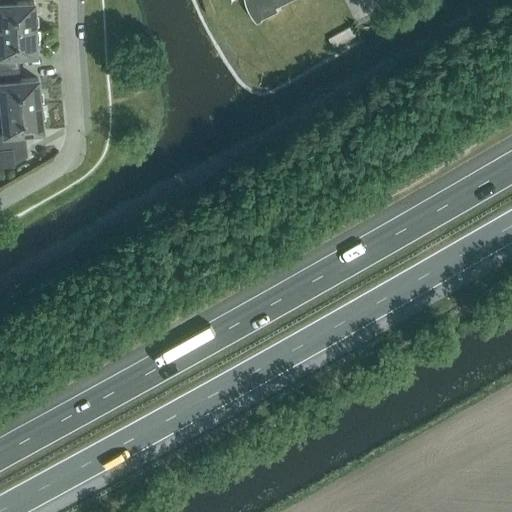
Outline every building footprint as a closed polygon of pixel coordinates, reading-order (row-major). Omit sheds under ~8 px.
[(0,0),(0,28),(34,28),(33,1),(11,2),(11,0),(0,0)] [(247,0),(247,2),(249,6),(251,11),(254,16),(258,20),(262,18),(279,10),(277,6),(289,0),(247,0)] [(35,54),(34,28),(0,28),(0,67),(14,67),(13,55),(35,54)] [(342,30),(328,38),(333,48),(347,40),(342,30)] [(0,107),(40,104),(37,77),(15,79),(14,67),(0,67),(0,107)] [(42,131),(40,104),(0,107),(0,109),(2,125),(0,125),(0,150),(22,149),(20,133),(42,131)]
